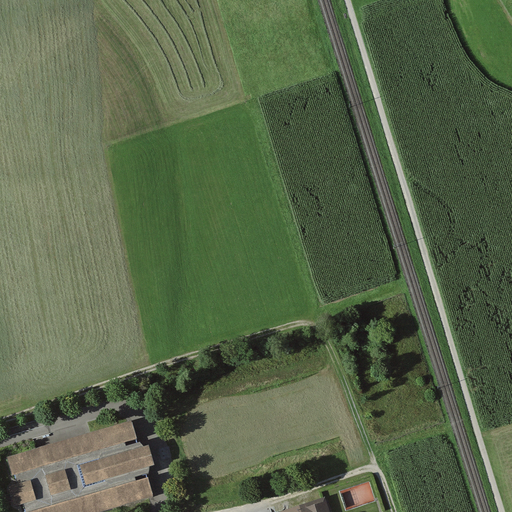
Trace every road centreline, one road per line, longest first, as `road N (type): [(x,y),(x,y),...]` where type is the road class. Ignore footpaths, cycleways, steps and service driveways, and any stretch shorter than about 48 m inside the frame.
road 1 (track): [(503,511),(343,0)]
road 2 (track): [(0,420),(307,320),(330,340),(376,468)]
road 3 (track): [(395,511),(376,468),(229,511)]
